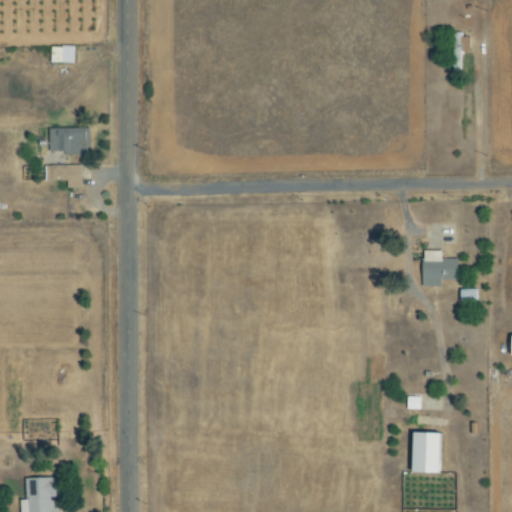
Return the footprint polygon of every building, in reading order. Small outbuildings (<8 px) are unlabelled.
[(472,35),(453,36),(455,73),(463,73),(462,53),(472,53),(472,35)] [(52,46),(52,63),(77,64),(77,47),(52,46)] [(88,131),(50,130),(50,153),(88,154),(88,131)] [(68,189),(83,188),(83,165),(46,166),(46,182),(68,181),(68,189)] [(425,287),(443,287),(443,281),(461,280),(460,259),(444,259),(444,251),(425,251),(425,287)] [(445,474),(446,434),(419,433),(418,474),(445,474)] [(27,479),(27,501),(22,501),(22,511),(61,511),(61,507),(60,507),(59,478),(27,479)]
